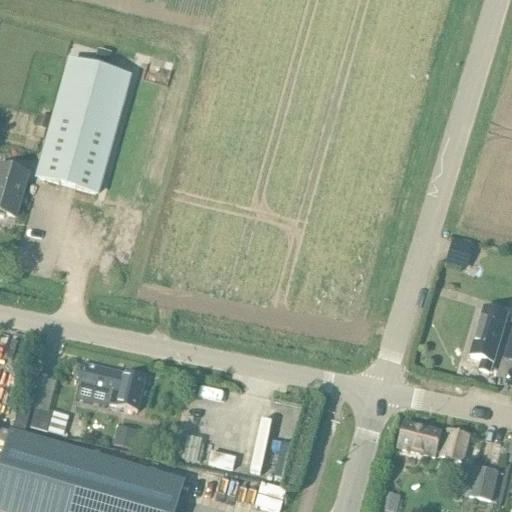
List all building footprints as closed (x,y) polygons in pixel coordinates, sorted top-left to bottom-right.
[(98,51),(93,67),(106,71),(111,55),(98,51)] [(96,198),(128,82),(70,66),(38,182),(96,198)] [(40,117),(37,129),(45,132),(46,132),(49,119),(40,117)] [(14,221),(26,179),(0,171),(0,220),(3,221),(6,219),(14,221)] [(489,377),(501,336),(506,318),(484,311),(479,329),(469,360),(481,364),(478,373),(489,377)] [(84,367),(79,387),(83,388),(108,394),(105,408),(106,408),(137,415),(145,381),(84,367)] [(32,408),(30,415),(27,430),(30,430),(45,434),(45,433),(48,433),(52,414),(42,412),(42,410),(32,408)] [(24,439),(30,415),(19,412),(12,435),(24,439)] [(52,414),(48,433),(63,437),(67,419),(67,418),(52,414)] [(447,437),(404,427),(398,451),(434,460),(434,458),(462,465),(467,440),(448,435),(447,437)] [(115,439),(113,448),(132,453),(134,443),(136,434),(118,429),(115,439)] [(0,511),(174,511),(183,485),(23,439),(12,436),(0,476),(0,511)] [(476,471),(470,500),(470,501),(489,504),(491,505),(496,475),(476,471)] [(380,500),(377,511),(378,511),(396,511),(398,505),(380,500)]
